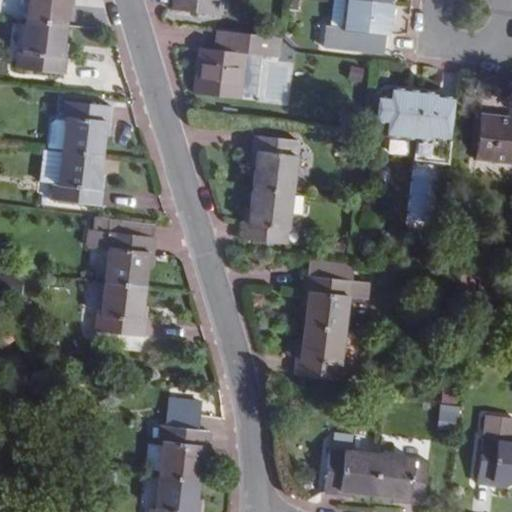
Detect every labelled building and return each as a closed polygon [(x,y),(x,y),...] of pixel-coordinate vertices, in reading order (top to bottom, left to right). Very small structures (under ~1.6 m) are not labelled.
[(27,0),(25,23),(58,27),(61,0),(27,0)] [(175,23),(222,29),(224,0),(183,0),(177,0),(175,23)] [(339,0),(338,8),(385,13),(386,0),(339,0)] [(338,8),(323,6),(320,35),(336,37),(338,8)] [(382,44),(385,13),(338,8),(336,37),(320,35),(317,55),(375,61),(377,43),(382,44)] [(63,46),(56,45),(58,27),(25,23),(22,49),(15,50),(13,65),(61,71),(63,46)] [(253,66),(255,47),(228,44),(225,63),(193,59),(189,103),(239,109),(242,66),(253,66)] [(407,172),(442,176),(450,106),(430,104),(430,101),(385,95),(384,108),(368,106),(364,131),(380,132),(379,146),(409,150),(407,172)] [(57,116),(64,118),(64,121),(60,151),(97,155),(100,132),(108,133),(111,106),(59,99),(57,116)] [(511,122),(474,118),(469,161),(511,165),(511,122)] [(60,151),(64,121),(52,120),(47,125),(44,149),(60,151)] [(253,168),(250,192),(291,197),(297,146),(249,140),(246,167),(253,168)] [(59,153),(40,151),(36,179),(49,181),(56,182),(59,153)] [(102,179),(95,179),(97,155),(60,151),(56,182),(49,181),(47,198),(100,204),(102,179)] [(285,247),(291,197),(250,192),(247,221),(241,220),(238,241),(285,247)] [(71,218),(70,231),(137,238),(138,226),(71,218)] [(136,262),(139,238),(137,238),(70,231),(69,245),(94,248),(90,286),(129,291),(132,261),(136,262)] [(343,260),(305,255),(302,278),(351,284),(354,262),(343,260)] [(466,268),(467,257),(449,255),(448,267),(466,268)] [(305,300),(302,329),(339,334),(343,305),(363,308),(366,287),(351,284),(302,278),(299,301),(305,300)] [(511,281),(478,278),(476,299),(511,301),(511,281)] [(126,310),(129,291),(90,286),(87,312),(81,311),(79,330),(128,336),(132,310),(126,310)] [(335,366),(339,334),(302,329),(300,353),(294,352),(290,377),(338,383),(340,367),(335,366)] [(440,405),(441,423),(459,421),(457,404),(440,405)] [(193,426),(193,414),(162,410),(160,424),(154,423),(151,440),(158,442),(154,476),(193,481),(196,454),(201,454),(205,427),(193,426)] [(497,493),(498,487),(511,488),(511,448),(511,449),(511,444),(511,426),(480,422),(472,490),(497,493)] [(344,499),(345,493),(373,497),(378,458),(342,454),(342,448),(328,446),(322,496),(344,499)] [(408,457),(407,462),(378,458),(373,497),(397,500),(397,506),(420,510),(427,459),(408,457)] [(194,511),(196,503),(191,502),(193,481),(154,476),(150,505),(144,504),(143,511),(194,511)]
